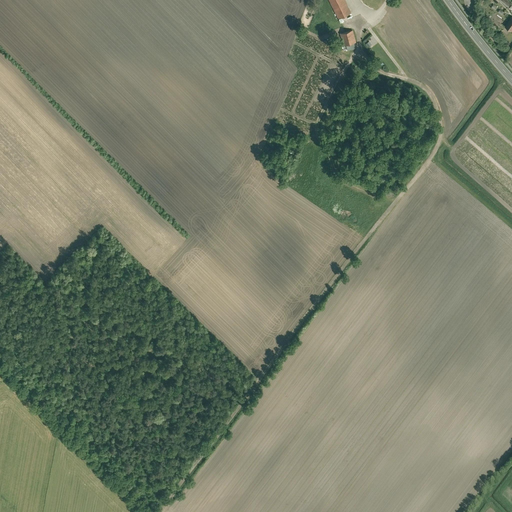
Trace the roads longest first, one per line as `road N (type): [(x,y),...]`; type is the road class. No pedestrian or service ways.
road 1 (track): [(358,44),(368,59),(432,94),(438,142),(157,511)]
road 2 (track): [(358,44),(314,130),(339,179),(393,198)]
